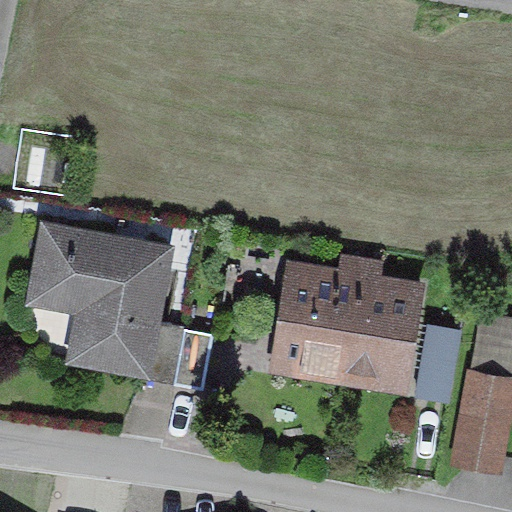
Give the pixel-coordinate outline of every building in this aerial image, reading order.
[(78,150),(33,142),(24,190),(69,198),(78,150)] [(42,221),(25,308),(79,319),(70,364),(174,384),(186,328),(162,323),(177,248),(42,221)] [(290,265),(273,372),(404,393),(421,286),(378,279),(380,266),(343,260),(341,273),(290,265)] [(511,423),(511,318),(479,313),(454,468),(503,476),(511,423)] [(464,327),(430,321),(417,399),(452,405),(464,327)]
